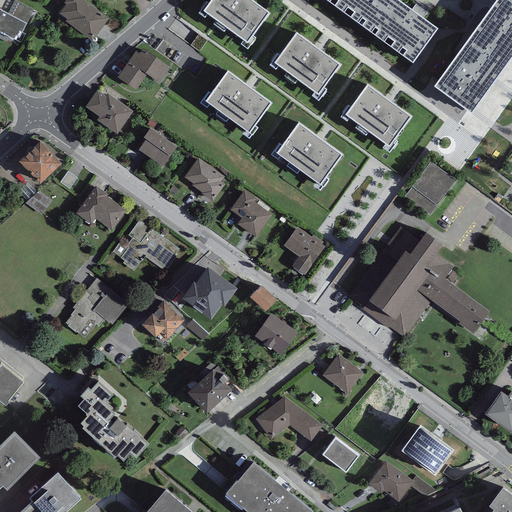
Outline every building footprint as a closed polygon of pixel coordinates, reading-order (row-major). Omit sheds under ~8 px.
[(16,0),(15,0),(8,14),(26,24),(34,9),(16,0)] [(109,20),(82,0),(66,0),(64,3),(66,5),(58,14),(92,42),(109,20)] [(246,0),(214,0),(204,14),(248,45),(269,16),(246,0)] [(321,0),(413,67),(440,30),(397,0),(321,0)] [(511,0),(498,0),(434,89),(470,116),(511,58),(511,0)] [(8,14),(0,10),(0,32),(13,40),(15,36),(19,38),(26,24),(8,14)] [(340,68),(297,36),(275,65),(319,97),(340,68)] [(170,68),(144,49),(140,55),(136,53),(118,79),(136,91),(147,76),(159,84),(170,68)] [(228,76),(208,104),(250,134),(270,106),(228,76)] [(411,119),(368,89),(346,117),(389,149),(411,119)] [(107,99),(98,92),(86,109),(99,118),(97,121),(117,135),(133,114),(108,96),(107,99)] [(340,158),(299,128),(278,156),(320,186),(340,158)] [(176,149),(151,129),(143,140),(146,141),(138,151),(163,168),(176,149)] [(61,166),(40,143),(19,163),(40,186),(61,166)] [(225,177),(199,159),(184,178),(194,185),(193,186),(204,194),(203,195),(213,202),(225,185),(221,183),(225,177)] [(456,178),(431,160),(405,194),(430,214),(456,178)] [(69,173),(61,184),(70,191),(78,180),(69,173)] [(108,192),(96,183),(76,211),(91,222),(95,216),(111,229),(126,209),(107,194),(108,192)] [(51,202),(37,192),(28,204),(42,214),(51,202)] [(257,200),(245,192),(231,211),(242,219),(237,225),(256,239),(272,217),(254,203),(257,200)] [(179,248),(139,219),(128,234),(132,237),(126,245),(119,240),(112,251),(124,260),(122,263),(134,271),(145,255),(163,268),(165,267),(167,268),(177,255),(175,254),(179,248)] [(312,235),(297,225),(283,244),(298,255),(292,264),(305,273),(325,245),(321,243),(323,240),(313,233),(312,235)] [(443,240),(426,228),(410,249),(391,235),(347,295),(362,306),(361,307),(388,327),(389,326),(404,336),(432,299),(459,319),(458,321),(473,331),(490,308),(446,276),(455,264),(436,250),(443,240)] [(237,283),(208,261),(196,278),(193,276),(182,292),(211,313),(222,299),(224,301),(237,283)] [(128,302),(96,277),(73,307),(75,308),(70,313),(71,314),(65,322),(85,337),(95,324),(98,326),(104,318),(111,324),(128,302)] [(276,296),(261,282),(250,294),(265,308),(276,296)] [(184,317),(164,297),(142,320),(162,340),(184,317)] [(299,329),(271,310),(255,332),(283,351),(299,329)] [(187,330),(204,342),(209,335),(192,323),(187,330)] [(362,369),(337,352),(323,373),(347,390),(362,369)] [(23,376),(0,356),(0,395),(5,400),(9,395),(8,395),(23,376)] [(232,386),(224,377),(227,374),(223,370),(220,373),(213,365),(187,388),(207,409),(232,386)] [(113,390),(98,376),(91,384),(88,382),(80,390),(84,394),(77,401),(86,409),(86,410),(87,411),(80,418),(84,422),(82,423),(93,433),(92,434),(114,454),(117,451),(123,456),(130,448),(136,453),(149,439),(127,419),(125,421),(114,410),(115,409),(111,406),(113,404),(107,398),(106,397),(113,390)] [(404,400),(380,382),(364,404),(372,410),(370,412),(393,429),(408,409),(401,404),(404,400)] [(511,429),(511,428),(511,387),(511,388),(508,393),(501,387),(486,410),(511,429)] [(284,395),(256,418),(271,437),(290,423),(310,438),(323,423),(284,395)] [(454,444),(420,418),(401,444),(435,469),(454,444)] [(40,449),(14,423),(0,436),(0,480),(2,478),(6,483),(40,449)] [(359,452),(335,434),(321,451),(346,470),(359,452)] [(312,511),(315,509),(253,457),(237,476),(225,489),(252,511),(312,511)] [(414,482),(385,460),(367,483),(381,493),(383,490),(399,502),(414,482)] [(59,511),(81,493),(57,467),(29,492),(32,496),(13,511),(59,511)] [(199,511),(165,484),(141,511),(199,511)] [(511,511),(511,494),(503,488),(489,507),(494,511),(492,511),(511,511)]
